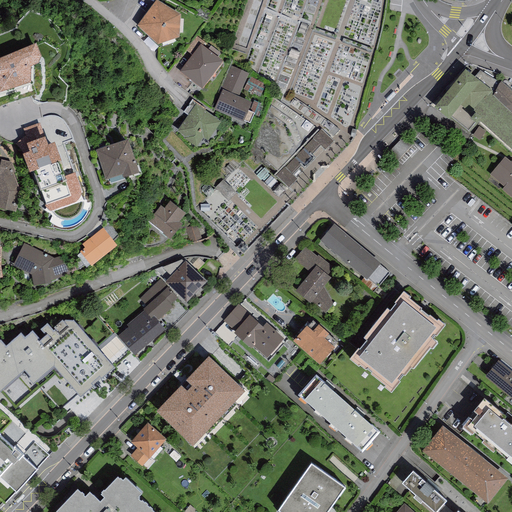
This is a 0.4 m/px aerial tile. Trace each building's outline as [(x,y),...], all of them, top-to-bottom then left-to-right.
[(156,0),(155,0),(137,25),(158,44),(179,37),(180,14),(156,0)] [(250,0),(237,47),(252,51),(256,35),(266,2),(264,2),(264,0),(250,0)] [(300,31),(307,34),(311,26),(303,23),(300,31)] [(36,43),(0,57),(0,92),(31,82),(31,66),(38,63),(41,56),(36,43)] [(200,44),(179,72),(202,89),(223,61),(200,44)] [(248,73),(230,66),(221,89),(222,90),(214,110),(243,122),(252,102),(238,96),(248,73)] [(474,77),(465,69),(433,107),(449,119),(450,118),(468,132),(479,120),(511,148),(511,113),(492,95),(494,94),(491,92),(492,91),(474,77)] [(480,70),(474,77),(492,91),(491,92),(494,94),(496,88),(499,82),(480,70)] [(511,91),(501,81),(499,82),(496,88),(494,94),(492,95),(511,113),(511,91)] [(220,122),(196,104),(176,132),(197,146),(203,137),(207,140),(220,122)] [(39,123),(23,128),(25,136),(23,137),(16,144),(23,153),(29,151),(26,143),(44,136),(39,123)] [(325,129),(277,177),(291,191),(302,180),(297,175),(306,166),(311,170),(321,160),(315,154),(322,146),(328,152),(338,142),(332,136),(325,129)] [(44,136),(26,143),(29,151),(23,153),(22,153),(29,172),(33,170),(40,191),(41,190),(46,204),(71,195),(62,171),(61,172),(58,162),(61,161),(54,142),(48,144),(45,136),(44,136)] [(405,138),(392,151),(406,164),(426,142),(420,137),(412,145),(405,138)] [(128,138),(95,149),(106,179),(122,174),(123,177),(139,172),(128,138)] [(511,159),(508,156),(493,175),(511,191),(511,159)] [(0,161),(0,208),(16,212),(18,200),(20,189),(13,173),(15,172),(11,162),(0,160),(0,162),(0,161)] [(225,179),(217,187),(229,199),(237,192),(225,179)] [(160,205),(155,212),(152,210),(144,220),(170,240),(182,224),(179,221),(185,213),(170,201),(164,208),(160,205)] [(323,241),(351,265),(365,248),(337,224),(323,241)] [(103,227),(82,244),(84,247),(80,251),(91,266),(117,245),(103,227)] [(53,258),(23,243),(12,265),(31,274),(33,285),(51,282),(51,280),(69,275),(63,255),(53,258)] [(351,265),(379,288),(393,271),(365,248),(351,265)] [(312,274),(318,266),(323,261),(309,249),(297,262),(312,274)] [(185,261),(164,282),(185,303),(207,281),(185,261)] [(312,274),(299,289),(314,303),(334,280),(318,266),(312,274)] [(161,279),(139,298),(146,306),(142,309),(143,310),(150,319),(153,316),(157,320),(172,307),(170,304),(177,298),(161,279)] [(452,325),(409,291),(354,359),(396,393),(452,325)] [(242,303),(227,320),(270,358),(285,340),(242,303)] [(150,319),(143,310),(126,325),(128,327),(119,335),(135,355),(165,329),(157,320),(153,316),(150,319)] [(0,350),(0,386),(6,393),(31,372),(41,383),(61,366),(88,398),(121,369),(75,317),(45,343),(35,331),(28,337),(24,332),(1,352),(0,350)] [(312,325),(298,340),(324,363),(337,347),(328,339),(333,334),(323,325),(318,331),(312,325)] [(214,357),(162,411),(197,445),(249,391),(214,357)] [(511,372),(498,360),(485,376),(511,399),(511,398),(511,372)] [(384,431),(321,376),(301,399),(363,454),(384,431)] [(505,415),(484,399),(473,411),(477,415),(473,420),(470,417),(462,427),(472,435),(474,432),(483,440),(481,443),(493,453),(495,450),(511,464),(511,417),(507,413),(505,415)] [(151,425),(135,443),(152,457),(168,439),(151,425)] [(0,427),(0,473),(19,490),(42,464),(0,427)] [(447,427),(427,452),(492,503),(511,479),(447,427)] [(314,465),(280,511),(330,511),(347,489),(314,465)] [(437,511),(447,501),(412,471),(402,483),(415,495),(413,497),(420,503),(422,501),(434,511),(437,511)] [(85,486),(61,511),(161,511),(122,476),(100,500),(85,486)]
